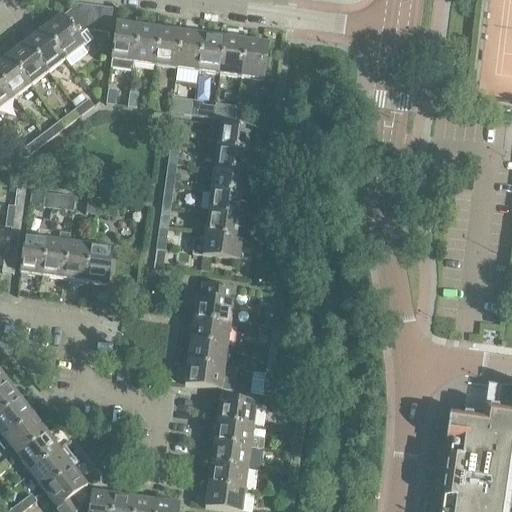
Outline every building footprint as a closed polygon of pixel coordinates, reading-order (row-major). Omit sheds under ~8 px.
[(93,39),(87,30),(90,7),(78,6),(62,18),(62,17),(44,31),(66,60),(71,66),(87,53),(83,47),(93,39)] [(102,9),(90,7),(87,30),(98,32),(102,9)] [(113,10),(102,9),(98,32),(110,34),(113,10)] [(133,73),(134,64),(139,27),(117,24),(111,70),(133,73)] [(160,30),(139,27),(134,64),(155,67),(160,30)] [(155,67),(177,70),(182,33),(160,30),(155,67)] [(49,74),(66,60),(44,31),(27,44),(49,74)] [(198,73),(204,36),(182,33),(177,70),(198,73)] [(225,39),(204,36),(198,73),(220,76),(225,39)] [(220,76),(241,78),(246,42),(225,39),(220,76)] [(269,45),(246,42),(241,78),(263,81),(269,45)] [(27,44),(10,57),(32,87),(49,74),(27,44)] [(0,80),(15,100),(32,87),(10,57),(0,64),(0,80)] [(0,80),(0,110),(15,100),(0,80)] [(107,105),(115,106),(117,92),(109,90),(107,105)] [(130,93),(128,108),(137,109),(139,95),(130,93)] [(160,98),(151,96),(149,111),(158,112),(160,98)] [(173,99),(171,114),(180,115),(182,100),(173,99)] [(89,102),(77,111),(82,118),(94,109),(89,102)] [(203,103),(194,102),(192,117),(201,118),(203,103)] [(224,106),(216,105),(214,120),(222,121),(224,106)] [(237,108),(235,123),(244,124),(246,109),(237,108)] [(59,124),(65,131),(77,122),(72,115),(59,124)] [(220,127),(217,150),(254,154),(257,132),(220,127)] [(54,128),(42,137),(47,144),(59,135),(54,128)] [(173,129),(171,144),(180,145),(182,130),(173,129)] [(24,149),(30,156),(42,147),(37,140),(24,149)] [(8,142),(6,156),(26,159),(30,156),(24,149),(20,144),(8,142)] [(179,151),(170,150),(168,165),(177,166),(179,151)] [(217,150),(214,171),(251,176),(254,154),(217,150)] [(214,171),(211,192),(248,197),(251,176),(214,171)] [(19,172),(17,187),(26,188),(28,173),(19,172)] [(176,173),(167,172),(165,186),(174,188),(176,173)] [(17,187),(7,186),(6,192),(16,193),(14,208),(23,210),(26,188),(17,187)] [(211,192),(208,214),(245,219),(248,197),(211,192)] [(164,193),(162,208),(171,209),(173,194),(164,193)] [(45,194),(43,209),(52,210),(54,196),(45,194)] [(76,199),(67,197),(65,212),(74,213),(76,199)] [(97,201),(88,200),(86,216),(95,217),(97,201)] [(110,203),(108,218),(116,219),(118,204),(110,203)] [(159,229),(168,230),(170,216),(161,214),(159,229)] [(208,214),(205,235),(242,240),(245,219),(208,214)] [(22,216),(13,215),(11,230),(20,231),(22,216)] [(20,275),(42,278),(49,234),(39,233),(38,240),(25,238),(20,275)] [(64,281),(69,244),(70,237),(49,234),(42,278),(64,281)] [(239,263),(242,240),(205,235),(205,239),(195,238),(192,256),(239,263)] [(11,236),(9,251),(17,252),(19,238),(11,236)] [(167,237),(158,236),(156,251),(165,253),(167,237)] [(64,281),(85,284),(90,247),(69,244),(64,281)] [(113,250),(90,247),(85,284),(108,287),(113,250)] [(14,276),(17,252),(9,251),(6,250),(2,274),(14,276)] [(193,321),(230,326),(235,290),(202,285),(201,299),(197,298),(193,321)] [(283,311),(274,309),(272,324),(281,325),(283,311)] [(227,347),(230,326),(193,321),(191,342),(227,347)] [(280,333),(271,331),(269,348),(278,349),(280,333)] [(191,342),(188,363),(224,368),(227,347),(191,342)] [(277,354),(268,353),(266,368),(275,369),(277,354)] [(221,392),(224,368),(188,363),(184,386),(221,392)] [(265,374),(263,389),(272,390),(274,375),(265,374)] [(0,388),(0,415),(20,400),(7,383),(0,388)] [(496,413),(482,411),(481,422),(449,417),(446,444),(452,444),(449,461),(448,461),(442,502),(443,502),(441,511),(511,511),(511,390),(499,389),(496,413)] [(34,417),(20,400),(0,415),(0,434),(4,440),(34,417)] [(220,400),(217,422),(254,427),(257,405),(220,400)] [(307,412),(298,411),(296,426),(305,427),(307,412)] [(47,435),(34,417),(4,440),(7,443),(1,448),(6,455),(12,450),(18,457),(47,435)] [(264,441),(252,440),(254,427),(217,422),(214,443),(251,448),(250,451),(263,452),(264,441)] [(304,434),(295,432),(293,447),(302,448),(304,434)] [(60,451),(47,435),(18,457),(30,474),(60,451)] [(214,443),(211,465),(248,470),(250,451),(251,448),(214,443)] [(30,474),(44,491),(73,469),(60,451),(30,474)] [(301,455),(292,454),(290,469),(299,470),(301,455)] [(5,462),(0,465),(0,477),(11,469),(5,462)] [(211,465),(208,486),(245,491),(248,470),(211,465)] [(88,488),(73,469),(44,491),(58,510),(55,511),(78,511),(85,499),(80,493),(88,488)] [(298,476),(289,475),(287,490),(296,491),(298,476)] [(226,511),(241,511),(245,491),(208,486),(205,509),(226,511)] [(88,511),(111,511),(113,497),(91,494),(88,511)] [(32,497),(20,506),(24,511),(25,511),(37,503),(32,497)] [(111,511),(133,511),(135,500),(113,497),(111,511)] [(292,511),(295,498),(286,497),(284,511),(287,511),(292,511)] [(155,511),(156,503),(135,500),(133,511),(155,511)] [(178,511),(179,506),(156,503),(155,511),(178,511)]
